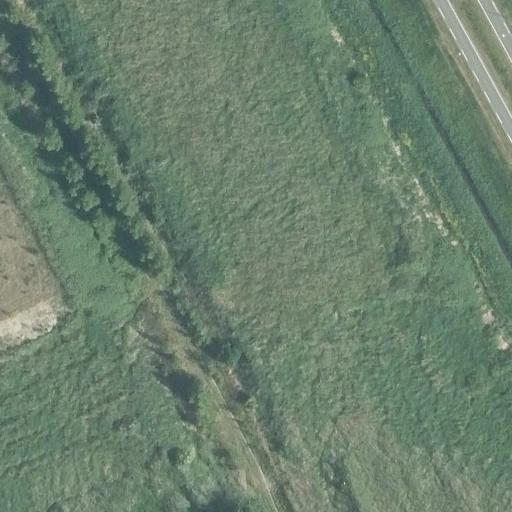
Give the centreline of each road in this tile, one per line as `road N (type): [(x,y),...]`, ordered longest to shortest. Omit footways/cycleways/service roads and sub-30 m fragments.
road 1 (track): [(0,9),(268,511)]
road 2 (secondary): [(437,0),(511,137)]
